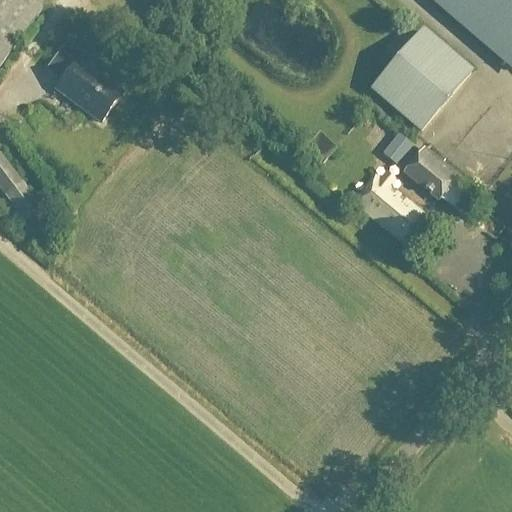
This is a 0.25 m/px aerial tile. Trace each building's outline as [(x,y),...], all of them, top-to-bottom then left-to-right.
[(0,0),(0,66),(46,5),(38,0),(0,0)] [(511,0),(429,0),(511,71),(511,0)] [(371,92),(419,134),(469,76),(420,35),(371,92)] [(62,82),(55,93),(100,126),(121,98),(77,65),(82,58),(65,46),(47,71),(62,82)] [(407,146),(397,138),(382,157),(391,165),(407,146)] [(403,175),(437,203),(459,221),(474,202),(452,184),(453,184),(419,156),(403,175)] [(0,190),(4,197),(5,197),(22,219),(36,208),(0,159),(0,190)] [(351,206),(385,235),(400,248),(422,221),(386,190),(392,183),(385,176),(378,184),(373,179),(351,206)]
